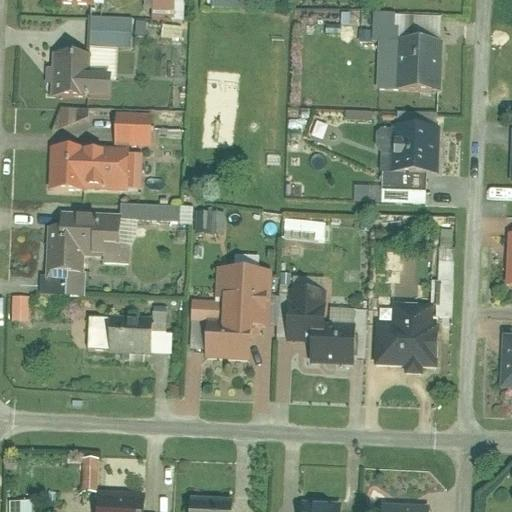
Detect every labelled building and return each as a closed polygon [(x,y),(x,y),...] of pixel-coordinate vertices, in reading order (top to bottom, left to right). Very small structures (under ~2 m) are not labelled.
[(99,8),(99,5),(109,5),(108,0),(63,0),(63,6),(99,8)] [(243,0),(216,0),(217,11),(244,11),(243,0)] [(380,42),(384,42),(382,94),(448,96),(449,43),(399,42),(400,17),(381,16),(380,42)] [(59,98),(120,101),(122,49),(137,49),(138,21),(98,19),(96,57),(61,55),(60,70),(53,69),(52,87),(60,87),(59,98)] [(184,42),(184,27),(162,27),(162,41),(184,42)] [(61,112),(61,130),(77,130),(78,113),(61,112)] [(339,131),(304,112),(294,131),(330,149),(339,131)] [(376,114),(351,113),(350,123),(375,124),(376,114)] [(403,129),(389,128),(387,206),(431,207),(431,177),(445,177),(446,130),(441,130),(441,116),(404,115),(403,129)] [(160,122),(122,121),(121,147),(159,148),(160,122)] [(143,158),(53,153),(51,194),(141,198),(143,158)] [(356,205),(383,205),(383,191),(357,190),(356,205)] [(128,269),(130,222),(175,224),(176,211),(122,208),(122,220),(63,216),(62,233),(50,232),(47,282),(69,283),(68,300),(84,301),(87,258),(105,259),(105,268),(128,269)] [(228,216),(203,214),(202,236),(227,237),(228,216)] [(285,243),(327,244),(328,224),(286,223),(285,243)] [(455,284),(455,253),(440,253),(440,284),(455,284)] [(226,273),(225,303),(199,302),(197,348),(212,348),(211,362),(256,364),(257,339),(276,340),(278,274),(226,273)] [(34,325),(35,298),(13,298),(12,324),(34,325)] [(296,344),(320,345),(319,367),(361,369),(363,329),(336,328),(336,311),(297,310),(296,344)] [(430,369),(443,369),(444,331),(439,331),(439,311),(401,310),(400,330),(383,330),(382,368),(413,369),(430,369)] [(179,336),(171,336),(171,315),(159,314),(158,323),(97,320),(96,353),(178,357),(179,336)] [(430,369),(413,369),(413,377),(430,377),(430,369)] [(103,494),(104,460),(89,459),(88,493),(103,494)] [(104,511),(151,511),(152,499),(105,497),(104,511)] [(196,511),(237,511),(238,502),(197,501),(196,511)]
